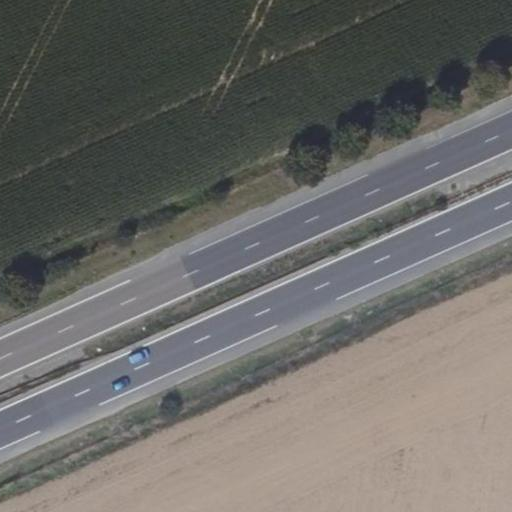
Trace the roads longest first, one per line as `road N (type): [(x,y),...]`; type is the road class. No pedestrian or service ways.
road 1 (trunk): [(511,132),(0,364)]
road 2 (trunk): [(0,426),(511,196)]
